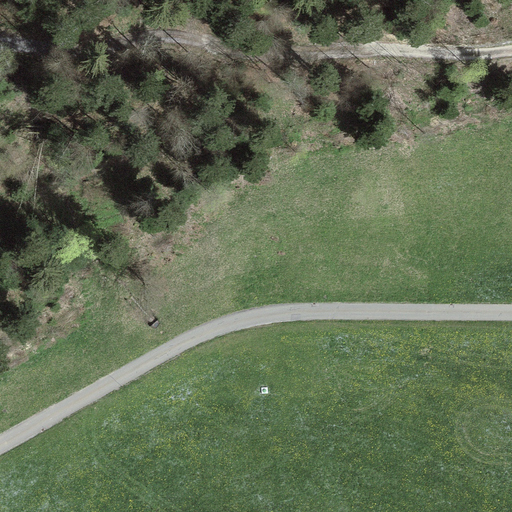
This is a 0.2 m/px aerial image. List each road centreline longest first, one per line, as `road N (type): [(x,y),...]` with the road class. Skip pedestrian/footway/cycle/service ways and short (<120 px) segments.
road 1 (track): [(0,446),(172,346),(254,316),(511,312)]
road 2 (track): [(511,56),(242,50),(141,34),(69,54),(0,44)]
